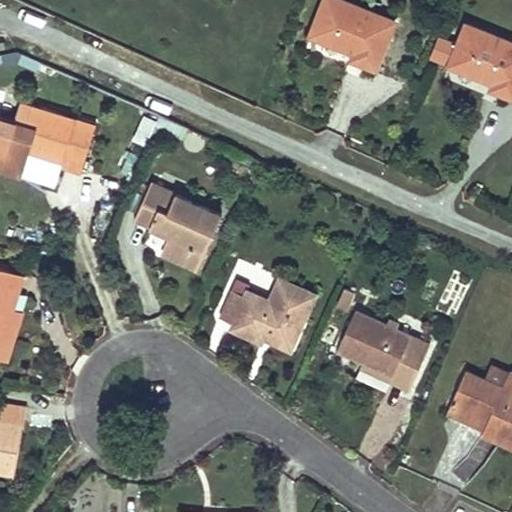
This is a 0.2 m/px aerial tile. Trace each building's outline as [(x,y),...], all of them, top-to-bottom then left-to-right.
[(362,54),(360,61),(377,67),(395,21),(343,0),(325,0),(311,34),(355,51),(362,54)] [(511,95),(511,41),(467,23),(460,43),(439,35),(430,56),(494,82),(501,84),(498,90),(511,95)] [(353,58),(360,61),(362,54),(355,51),(353,58)] [(498,90),(501,84),(494,82),(491,88),(498,90)] [(24,101),(17,121),(25,124),(31,103),(24,101)] [(73,133),(78,118),(31,103),(25,124),(17,121),(0,115),(0,169),(22,177),(23,175),(30,151),(63,162),(83,168),(92,139),(73,133)] [(156,124),(165,128),(183,136),(187,127),(160,114),(156,124)] [(97,124),(78,118),(73,133),(92,139),(97,124)] [(158,144),(165,128),(156,124),(149,140),(158,144)] [(63,162),(30,151),(23,175),(56,185),(63,162)] [(81,173),(83,168),(63,162),(62,167),(81,173)] [(165,252),(198,267),(222,214),(152,182),(136,218),(173,235),(165,252)] [(0,348),(13,308),(23,275),(0,268),(0,348)] [(280,278),(270,300),(286,308),(297,285),(280,278)] [(236,279),(231,289),(245,295),(248,290),(250,285),(236,279)] [(286,308),(270,300),(248,290),(245,295),(231,289),(219,316),(233,323),(231,327),(262,341),(264,336),(266,332),(274,335),(272,340),(290,348),(315,293),(297,285),(286,308)] [(346,287),(338,305),(347,309),(355,292),(346,287)] [(22,311),(13,308),(0,348),(0,355),(8,358),(22,311)] [(361,366),(390,380),(409,388),(430,343),(356,309),(338,348),(364,361),(361,366)] [(264,336),(272,340),(274,335),(266,332),(264,336)] [(494,364),(488,378),(504,385),(510,371),(494,364)] [(386,389),(390,380),(361,366),(357,375),(386,389)] [(504,385),(488,378),(466,368),(452,403),(489,418),(485,428),(483,433),(511,445),(511,372),(510,371),(504,385)] [(0,466),(16,470),(27,407),(1,402),(0,406),(0,466)] [(448,412),(485,428),(489,418),(452,403),(448,412)] [(0,473),(15,476),(16,470),(0,466),(0,473)]
